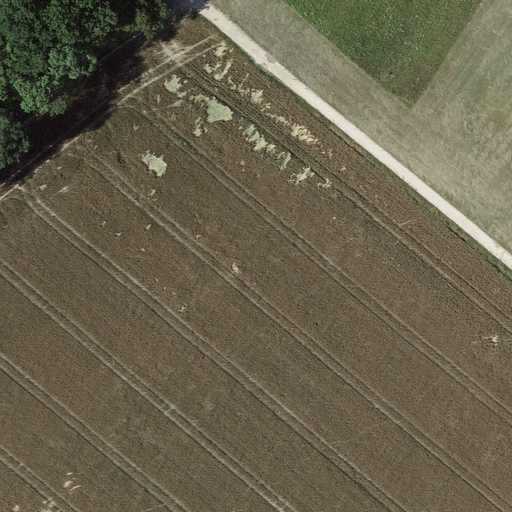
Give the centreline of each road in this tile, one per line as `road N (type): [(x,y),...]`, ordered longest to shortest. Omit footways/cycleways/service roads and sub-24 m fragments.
road 1 (track): [(511,262),(194,0)]
road 2 (track): [(0,137),(133,27),(189,0)]
